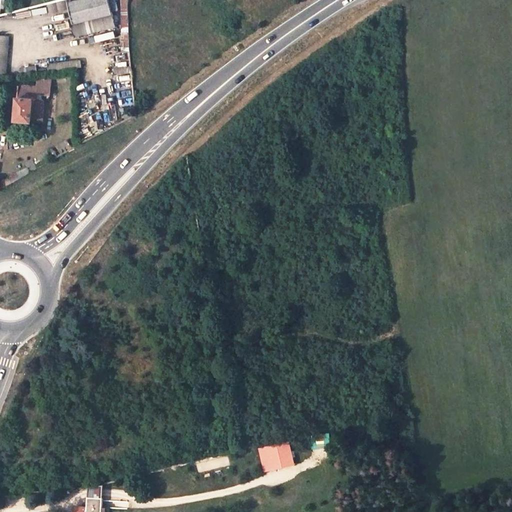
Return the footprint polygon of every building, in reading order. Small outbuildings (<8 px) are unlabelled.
[(118,11),(115,0),(81,0),(70,3),(75,24),(113,15),(113,12),(118,11)] [(0,74),(9,75),(9,35),(0,35),(0,74)] [(41,87),(40,94),(52,95),(54,79),(42,78),(41,87)] [(35,100),(39,100),(40,94),(41,87),(21,85),(17,120),(33,121),(35,100)] [(46,101),(39,100),(35,100),(33,121),(43,122),(46,101)] [(27,163),(29,167),(32,173),(74,149),(69,140),(27,163)] [(29,167),(0,181),(0,182),(2,189),(32,173),(29,167)] [(260,450),(266,473),(297,465),(291,442),(260,450)] [(89,497),(104,497),(105,484),(89,488),(89,497)] [(89,497),(88,506),(87,511),(103,511),(104,497),(89,497)]
